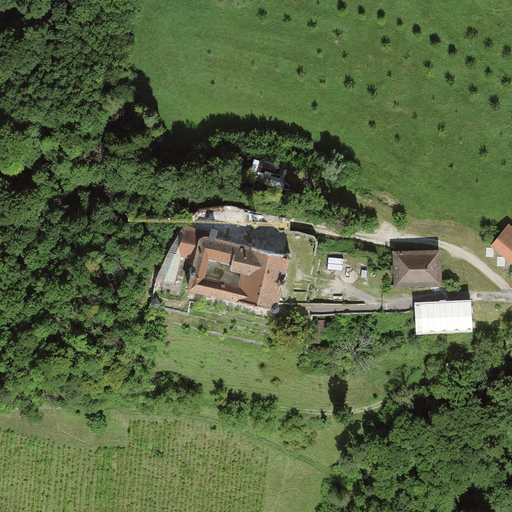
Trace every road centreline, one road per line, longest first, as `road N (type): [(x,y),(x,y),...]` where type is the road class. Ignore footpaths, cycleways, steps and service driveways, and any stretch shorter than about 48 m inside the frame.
road 1 (track): [(511,341),(358,411),(0,401)]
road 2 (track): [(376,511),(330,473),(241,429),(116,405)]
road 3 (unclassified): [(288,310),(511,298)]
road 4 (track): [(511,487),(429,495),(392,511)]
